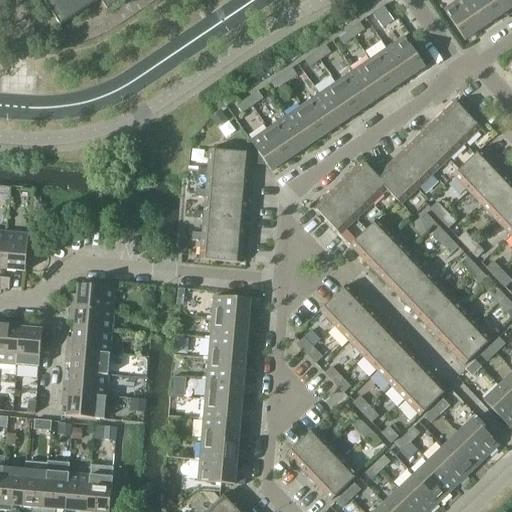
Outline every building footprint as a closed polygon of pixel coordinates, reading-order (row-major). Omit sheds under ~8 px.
[(42,0),(60,27),(99,0),(100,0),(107,10),(121,0),(42,0)] [(482,29),(462,0),(459,0),(444,11),(464,41),(482,29)] [(486,0),(462,0),(482,29),(499,18),(486,0)] [(511,1),(511,0),(486,0),(499,18),(511,9),(511,1)] [(387,14),(383,7),(372,14),(377,21),(387,14)] [(364,30),(359,23),(348,30),(353,38),(364,30)] [(353,38),(348,30),(337,37),(343,45),(353,38)] [(386,50),(407,80),(425,68),(404,38),(386,50)] [(330,53),(325,45),(314,52),(320,61),(330,53)] [(407,80),(386,50),(369,61),(390,92),(407,80)] [(320,61),(314,52),(303,60),(309,68),(320,61)] [(369,61),(352,73),(373,103),(390,92),(369,61)] [(297,76),(291,68),(280,75),(286,84),(297,76)] [(373,103),(352,73),(336,84),(356,115),(373,103)] [(286,84),(280,75),(269,83),(275,91),(286,84)] [(356,115),(336,84),(319,95),(339,126),(356,115)] [(263,99),(257,91),(247,98),(252,106),(263,99)] [(339,126),(319,95),(302,107),(323,137),(339,126)] [(252,106),(247,98),(236,106),(241,114),(252,106)] [(438,118),(464,145),(480,130),(455,103),(438,118)] [(323,137),(302,107),(285,118),(306,149),(323,137)] [(210,119),(217,128),(227,120),(220,111),(210,119)] [(306,149),(285,118),(268,130),(289,160),(306,149)] [(464,145),(438,118),(423,133),(448,160),(464,145)] [(289,160),(268,130),(250,142),(256,151),(267,166),(271,172),(289,160)] [(448,160),(423,133),(407,148),(433,175),(448,160)] [(433,175),(407,148),(392,163),(417,190),(433,175)] [(209,151),(208,170),(207,173),(249,177),(250,164),(253,165),(267,166),(256,151),(251,155),(209,151)] [(468,192),(495,167),(480,151),(453,177),(468,192)] [(363,163),(346,178),(372,205),(387,191),(387,190),(376,178),(377,177),(363,163)] [(392,163),(377,177),(376,178),(387,190),(387,191),(400,205),(417,190),(392,163)] [(509,181),(495,167),(468,192),(482,207),(509,181)] [(207,173),(208,170),(198,169),(197,176),(207,177),(206,191),(205,195),(247,199),(249,177),(207,173)] [(372,205),(346,178),(331,193),(356,220),(372,205)] [(511,184),(509,181),(482,207),(496,222),(511,206),(511,184)] [(205,195),(206,191),(196,190),(195,198),(205,199),(204,213),(204,216),(245,220),(247,199),(205,195)] [(356,220),(331,193),(314,209),(340,236),(356,220)] [(436,202),(429,209),(438,219),(446,212),(436,202)] [(511,234),(511,206),(496,222),(510,237),(511,234)] [(204,216),(204,213),(194,212),(194,219),(203,220),(202,234),(202,238),(244,242),(245,220),(204,216)] [(455,222),(446,212),(438,219),(447,229),(455,222)] [(425,213),(417,220),(427,230),(434,223),(425,213)] [(427,230),(417,220),(410,226),(420,237),(427,230)] [(365,262),(392,237),(377,221),(350,246),(365,262)] [(440,245),(448,238),(439,228),(431,235),(440,245)] [(466,249),(474,242),(464,232),(456,239),(466,249)] [(29,235),(6,233),(3,270),(25,272),(29,235)] [(202,238),(202,234),(192,233),(192,241),(201,242),(200,260),(242,264),(244,242),(202,238)] [(379,277),(406,251),(392,237),(365,262),(379,277)] [(448,238),(440,245),(450,255),(458,248),(448,238)] [(483,252),(474,242),(466,249),(475,259),(483,252)] [(393,292),(420,266),(406,251),(379,277),(393,292)] [(476,267),(467,257),(459,265),(469,274),(476,267)] [(494,278),(502,271),(492,261),(485,268),(494,278)] [(434,281),(420,266),(393,292),(407,306),(434,281)] [(486,277),(476,267),(469,274),(478,284),(486,277)] [(511,281),(502,271),(494,278),(504,288),(511,281)] [(10,279),(2,279),(1,290),(9,291),(10,279)] [(434,281),(407,306),(421,321),(448,296),(434,281)] [(70,308),(113,312),(115,289),(78,286),(77,301),(71,301),(70,308)] [(335,327),(361,302),(347,286),(320,312),(335,327)] [(497,304),(505,297),(495,287),(487,294),(497,304)] [(181,295),(180,313),(192,314),(194,296),(181,295)] [(448,296),(421,321),(435,336),(462,310),(448,296)] [(214,297),(212,319),(258,323),(259,314),(249,313),(250,301),(229,299),(214,298),(214,297)] [(511,304),(505,297),(497,304),(506,314),(511,308),(511,304)] [(375,317),(361,302),(335,327),(349,342),(375,317)] [(113,312),(70,308),(70,315),(76,316),(74,330),(111,333),(113,312)] [(462,310),(435,336),(449,351),(476,325),(462,310)] [(389,331),(375,317),(349,342),(363,357),(389,331)] [(258,323),(212,319),(210,339),(247,342),(248,330),(257,331),(258,323)] [(476,325),(449,351),(464,366),(491,341),(476,325)] [(19,329),(0,327),(0,364),(16,366),(19,329)] [(19,329),(16,366),(39,368),(42,331),(41,331),(19,329)] [(67,344),(66,351),(110,355),(111,333),(74,330),(73,344),(67,344)] [(403,346),(389,331),(363,357),(377,372),(403,346)] [(189,336),(174,335),(172,355),(187,357),(189,336)] [(302,338),(296,344),(304,353),(312,348),(302,338)] [(247,342),(210,339),(208,359),(255,363),(255,355),(246,354),(247,342)] [(490,347),(496,354),(505,345),(499,339),(490,347)] [(418,361),(403,346),(377,372),(391,386),(418,361)] [(487,363),(496,354),(490,347),(481,356),(487,363)] [(321,357),(312,348),(304,353),(314,364),(321,357)] [(110,355),(66,351),(66,358),(72,359),(71,373),(108,376),(110,355)] [(255,363),(208,359),(207,380),(243,383),(244,371),(254,372),(255,363)] [(418,361),(391,386),(405,401),(432,376),(418,361)] [(481,368),(475,362),(466,370),(472,377),(481,368)] [(333,384),(340,377),(331,367),(324,374),(333,384)] [(63,387),(63,394),(106,398),(108,376),(71,373),(69,387),(63,387)] [(511,374),(499,387),(511,400),(511,374)] [(446,391),(432,376),(405,401),(420,417),(446,391)] [(340,377),(333,384),(342,393),(349,387),(340,377)] [(243,383),(207,380),(205,400),(251,404),(252,396),(242,395),(243,383)] [(511,425),(511,400),(499,387),(483,402),(509,428),(511,425)] [(106,398),(63,394),(62,401),(68,402),(67,417),(104,420),(106,398)] [(361,413),(368,406),(359,396),(351,403),(361,413)] [(143,410),(143,401),(132,400),(131,409),(143,410)] [(251,404),(205,400),(203,420),(240,424),(241,412),(251,412),(251,404)] [(449,407),(443,400),(433,409),(439,415),(449,407)] [(342,402),(335,408),(344,418),(351,411),(342,402)] [(35,415),(36,403),(28,403),(27,414),(35,415)] [(378,416),(368,406),(361,413),(370,423),(378,416)] [(430,424),(439,415),(433,409),(424,418),(430,424)] [(9,418),(0,417),(0,427),(8,429),(9,418)] [(29,433),(30,420),(16,419),(15,432),(29,433)] [(240,424),(203,420),(201,441),(248,445),(248,436),(239,436),(240,424)] [(473,420),(458,434),(483,461),(499,446),(473,420)] [(51,422),(41,421),(41,429),(51,430),(51,422)] [(364,439),(371,432),(362,422),(354,429),(364,439)] [(71,425),(59,424),(58,435),(70,436),(71,425)] [(388,426),(380,434),(390,444),(398,437),(396,435),(399,432),(392,425),(390,428),(388,426)] [(101,440),(103,427),(95,426),(94,440),(101,440)] [(115,441),(117,428),(103,427),(101,440),(115,441)] [(413,428),(404,437),(410,443),(419,435),(413,428)] [(81,430),(73,429),(72,440),(80,440),(81,430)] [(302,471),(329,445),(314,430),(287,455),(302,471)] [(371,432),(364,439),(373,449),(381,442),(371,432)] [(458,434),(443,449),(468,475),(483,461),(458,434)] [(410,443),(404,437),(395,446),(401,452),(410,443)] [(248,445),(201,441),(199,461),(236,464),(237,452),(247,453),(248,445)] [(343,460),(329,445),(302,471),(316,486),(343,460)] [(443,449),(428,463),(453,489),(468,475),(443,449)] [(389,463),(383,457),(374,465),(380,472),(389,463)] [(358,476),(343,460),(316,486),(331,501),(358,476)] [(236,464),(199,461),(198,482),(235,486),(235,485),(244,486),(245,477),(235,476),(236,464)] [(25,471),(22,508),(37,509),(36,511),(43,511),(48,465),(26,463),(25,471)] [(65,511),(68,474),(69,464),(48,463),(48,465),(43,511),(50,511),(50,510),(65,511)] [(428,463),(413,477),(439,503),(453,489),(428,463)] [(371,480),(380,472),(374,465),(365,474),(371,480)] [(91,466),(90,476),(86,511),(109,511),(113,468),(91,466)] [(25,471),(4,469),(0,511),(4,511),(6,511),(7,506),(22,508),(25,471)] [(68,474),(65,511),(70,511),(86,511),(90,476),(68,474)] [(413,477),(398,491),(418,511),(429,511),(439,503),(413,477)] [(345,493),(351,500),(360,491),(354,485),(345,493)] [(418,511),(398,491),(384,505),(390,511),(418,511)] [(239,511),(242,510),(227,493),(207,511),(239,511)] [(351,500),(345,493),(336,502),(342,508),(351,500)] [(170,511),(174,508),(168,502),(162,508),(165,511),(170,511)]
